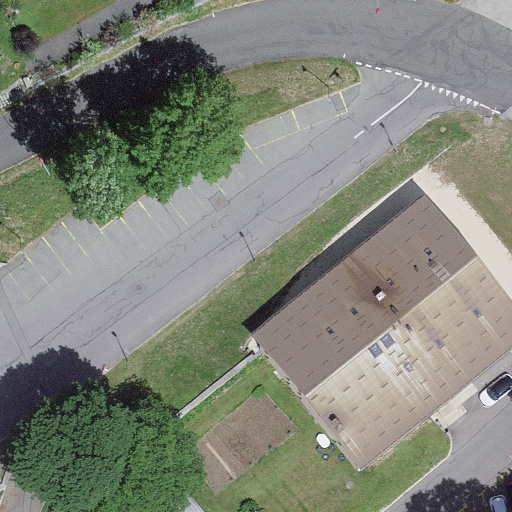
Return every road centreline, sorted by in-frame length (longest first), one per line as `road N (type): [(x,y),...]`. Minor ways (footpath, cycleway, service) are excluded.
road 1 (residential): [(498,60),(412,24),(313,10),(230,30),(119,72),(0,134)]
road 2 (unclassified): [(511,428),(418,511)]
